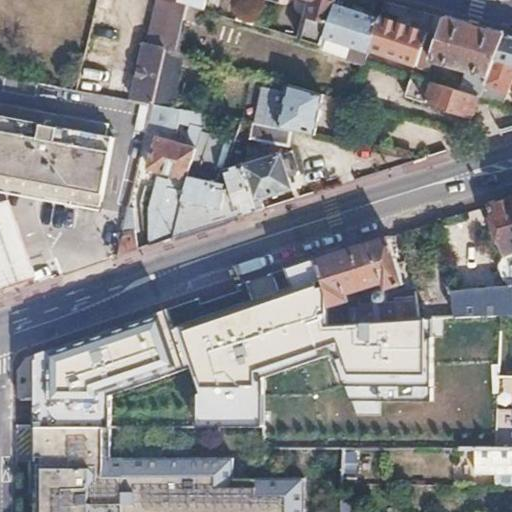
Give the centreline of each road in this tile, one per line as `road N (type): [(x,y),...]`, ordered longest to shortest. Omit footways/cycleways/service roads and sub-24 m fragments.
road 1 (primary): [(0,340),(511,176)]
road 2 (primary): [(511,152),(145,267)]
road 3 (residential): [(145,267),(120,289),(0,335)]
road 4 (primary): [(145,267),(0,317)]
road 5 (residential): [(0,368),(0,511)]
